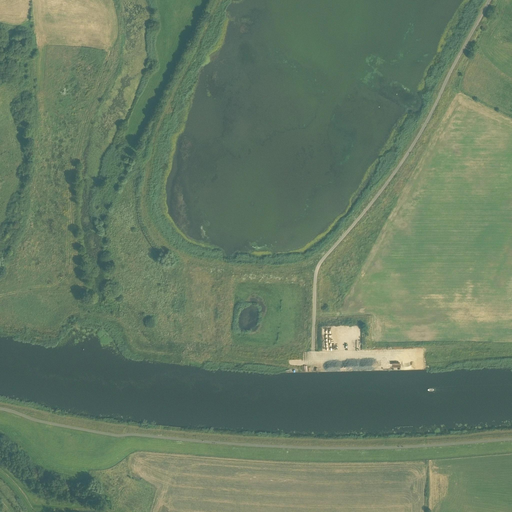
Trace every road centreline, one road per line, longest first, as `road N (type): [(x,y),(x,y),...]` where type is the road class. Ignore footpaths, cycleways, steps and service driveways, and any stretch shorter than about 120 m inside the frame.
road 1 (unclassified): [(511,435),(385,447),(226,443),(116,435),(0,408)]
road 2 (track): [(218,0),(158,125),(146,218),(155,238),(186,259),(265,272),(318,264)]
road 3 (track): [(313,351),(318,264),(412,146),(488,0)]
